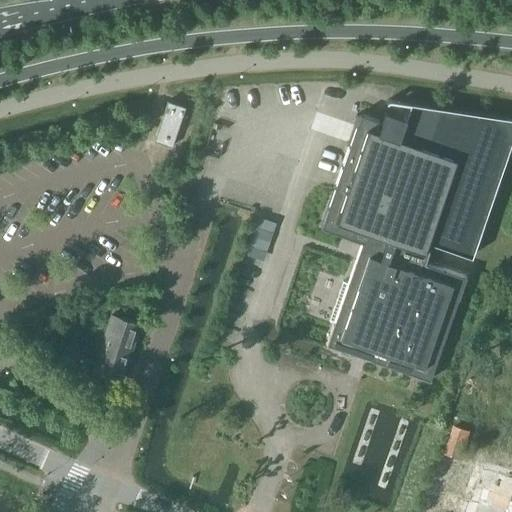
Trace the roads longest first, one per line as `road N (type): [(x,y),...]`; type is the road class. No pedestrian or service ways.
road 1 (secondary): [(0,84),(214,38),(367,33),(511,44)]
road 2 (unclassified): [(160,511),(0,443)]
road 3 (secondary): [(140,0),(0,30)]
